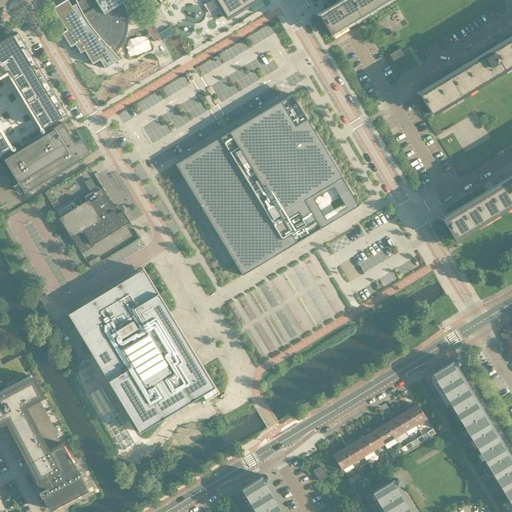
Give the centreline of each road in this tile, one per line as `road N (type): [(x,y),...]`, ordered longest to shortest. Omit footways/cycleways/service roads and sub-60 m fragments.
road 1 (residential): [(64,303),(168,242),(20,0)]
road 2 (tertiary): [(164,511),(478,322)]
road 3 (residential): [(447,194),(385,91),(511,18)]
road 4 (residential): [(413,215),(290,7)]
road 5 (residential): [(478,322),(413,215)]
